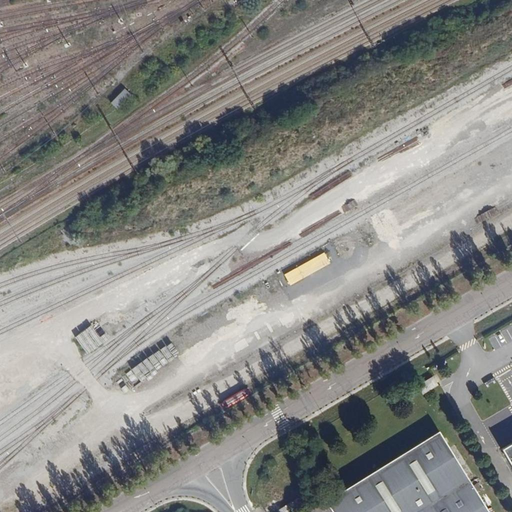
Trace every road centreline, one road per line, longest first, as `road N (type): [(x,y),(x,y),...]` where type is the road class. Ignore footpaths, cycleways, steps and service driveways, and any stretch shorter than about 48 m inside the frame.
road 1 (unknown): [(511,187),(144,402),(109,392),(41,330)]
road 2 (unknown): [(511,87),(305,213),(184,259),(41,330)]
road 3 (tertiary): [(206,464),(511,287)]
road 4 (unknown): [(479,369),(463,378),(464,397),(511,487)]
